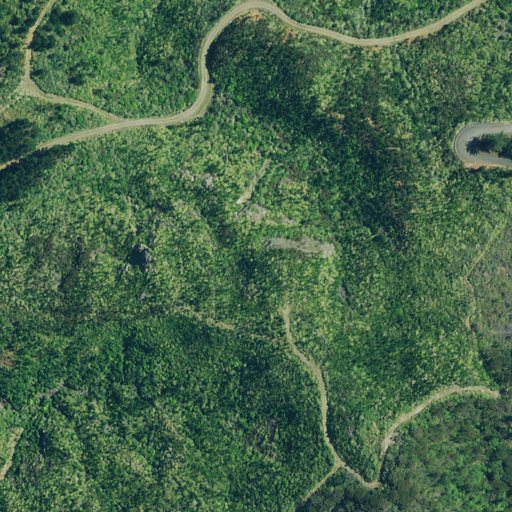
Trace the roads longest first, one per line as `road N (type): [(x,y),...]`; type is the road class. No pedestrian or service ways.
road 1 (track): [(0,152),(21,130),(152,100),(244,10),(262,6),(368,38),(410,33),(475,0)]
road 2 (track): [(333,460),(327,417),(281,347),(169,321),(52,320),(0,307)]
